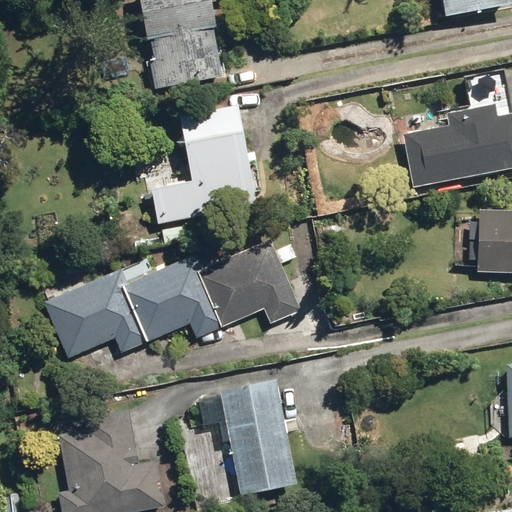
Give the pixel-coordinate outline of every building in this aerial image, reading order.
[(134,0),(153,91),(219,78),(205,8),(249,0),(134,0)] [(432,0),(437,22),(501,11),(499,0),(432,0)] [(258,209),(236,107),(180,119),(193,180),(148,190),(156,228),(199,219),(199,222),(258,209)] [(399,133),(409,189),(511,170),(511,121),(510,112),(399,133)] [(511,214),(476,213),(474,274),(511,276),(511,214)] [(65,360),(113,338),(119,352),(187,324),(193,338),(259,312),(266,329),(298,315),(267,242),(251,249),(198,270),(192,255),(123,283),(117,270),(40,304),(65,360)] [(511,368),(502,369),(504,439),(506,439),(506,440),(511,439),(511,368)] [(268,384),(213,396),(236,496),(291,484),(268,384)] [(125,422),(54,437),(65,493),(57,494),(60,511),(144,511),(159,509),(152,476),(137,479),(125,422)]
